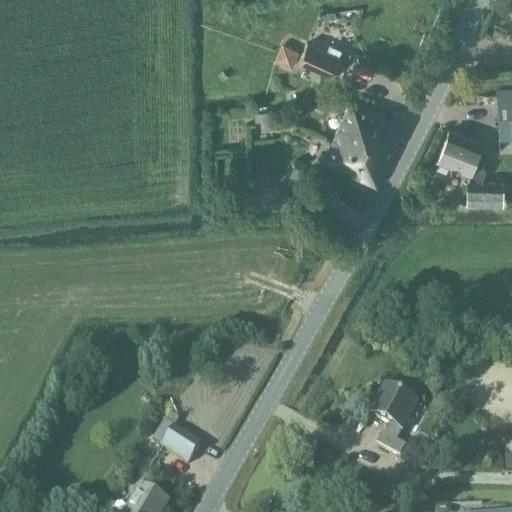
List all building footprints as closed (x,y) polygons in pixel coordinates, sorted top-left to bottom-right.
[(271,60),(289,68),(297,48),(280,40),(271,60)] [(299,62),(332,78),(341,58),(308,42),(299,62)] [(499,138),(511,137),(511,93),(497,94),(499,138)] [(400,125),(349,102),(330,143),(321,162),(374,187),(396,147),(397,146),(392,142),(400,125)] [(482,143),(448,129),(435,162),(470,175),(470,174),(482,179),(486,168),(482,166),(474,164),(476,158),(477,156),(482,143)] [(500,185),(468,184),(467,206),(500,207),(500,185)] [(246,211),(289,210),(289,186),(245,187),(246,211)] [(402,435),(418,406),(384,388),(369,415),(389,426),(384,435),(382,435),(376,446),(399,459),(398,460),(408,465),(414,454),(405,448),(405,447),(397,443),(401,435),(402,435)] [(174,426),(161,447),(189,465),(202,444),(174,426)] [(124,511),(162,511),(168,502),(139,486),(124,511)]
